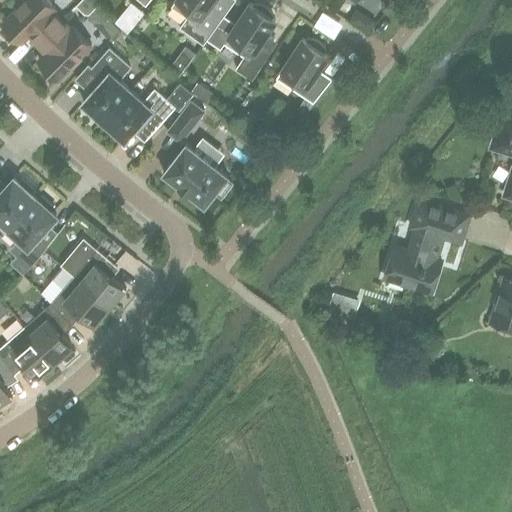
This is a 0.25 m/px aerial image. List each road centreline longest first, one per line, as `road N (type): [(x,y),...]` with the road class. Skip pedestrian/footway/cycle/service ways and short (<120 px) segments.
road 1 (residential): [(0,439),(36,417),(133,325),(182,247),(167,215),(0,70)]
road 2 (residential): [(282,320),(308,362),(368,511)]
